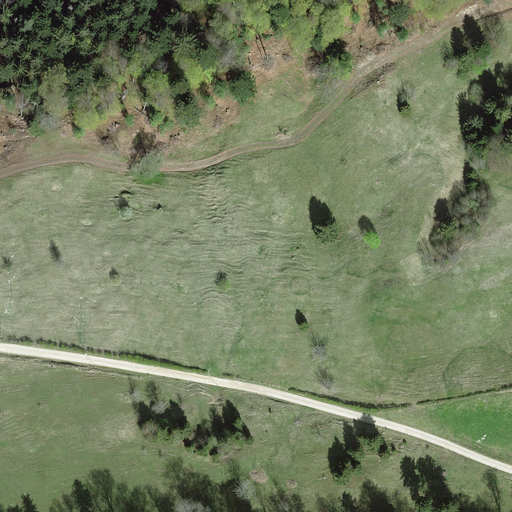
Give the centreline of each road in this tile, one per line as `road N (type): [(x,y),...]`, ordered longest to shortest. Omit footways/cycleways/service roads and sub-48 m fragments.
road 1 (track): [(0,174),(57,158),(196,164),(290,140),(371,64),(511,4)]
road 2 (track): [(0,346),(281,395),(511,468)]
